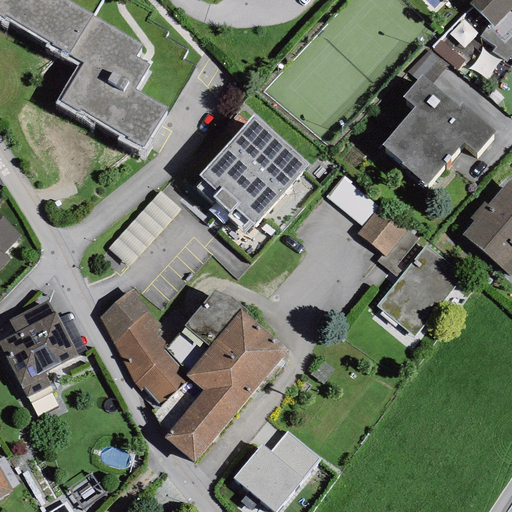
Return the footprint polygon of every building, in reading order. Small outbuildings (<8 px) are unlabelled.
[(0,0),(0,21),(2,23),(5,17),(47,42),(45,47),(66,59),(92,15),(65,0),(0,0)] [(511,0),(472,0),(469,3),(489,23),(480,36),(496,46),(492,51),(508,61),(511,57),(511,0)] [(142,45),(92,15),(66,59),(77,65),(55,104),(78,117),(81,112),(118,136),(117,138),(141,152),(167,108),(134,89),(148,65),(134,57),(142,45)] [(464,61),(440,40),(431,49),(456,70),(464,61)] [(447,66),(428,49),(407,72),(417,80),(422,75),(432,84),(447,66)] [(417,80),(402,97),(414,106),(381,145),(402,163),(400,164),(427,185),(463,142),(476,154),(496,132),(462,103),(459,107),(432,84),(422,75),(417,80)] [(308,164),(252,114),(197,174),(203,179),(195,187),(245,233),(308,164)] [(378,206),(342,176),(325,196),(360,227),(378,206)] [(511,183),(508,180),(487,205),(473,221),(462,235),(511,276),(511,274),(511,183)] [(164,189),(111,243),(130,262),(183,208),(164,189)] [(469,219),(473,221),(487,205),(484,202),(469,219)] [(380,206),(356,234),(382,255),(384,257),(408,229),(380,206)] [(0,271),(11,260),(3,252),(20,235),(0,215),(0,271)] [(419,238),(408,229),(384,257),(382,255),(376,262),(397,279),(403,272),(396,266),(419,238)] [(462,275),(425,245),(403,272),(397,279),(376,306),(414,337),(462,275)] [(129,290),(100,316),(134,385),(153,415),(189,379),(184,376),(162,351),(169,345),(154,330),(160,326),(129,290)] [(162,351),(184,376),(189,379),(153,415),(167,434),(164,437),(193,462),(289,353),(245,315),(248,311),(231,297),(213,291),(184,325),(186,327),(169,345),(162,351)] [(15,333),(54,313),(47,300),(9,320),(15,333)] [(15,333),(0,340),(0,346),(27,398),(50,386),(44,374),(78,356),(59,318),(56,312),(54,313),(15,333)] [(59,318),(78,356),(87,352),(67,313),(59,318)] [(323,384),(334,369),(320,359),(309,374),(323,384)] [(233,477),(273,511),(320,458),(288,431),(270,451),(261,444),(233,477)] [(0,458),(0,469),(11,489),(18,485),(3,457),(0,458)] [(0,498),(12,492),(11,489),(0,469),(0,498)] [(73,511),(67,502),(49,511),(73,511)]
